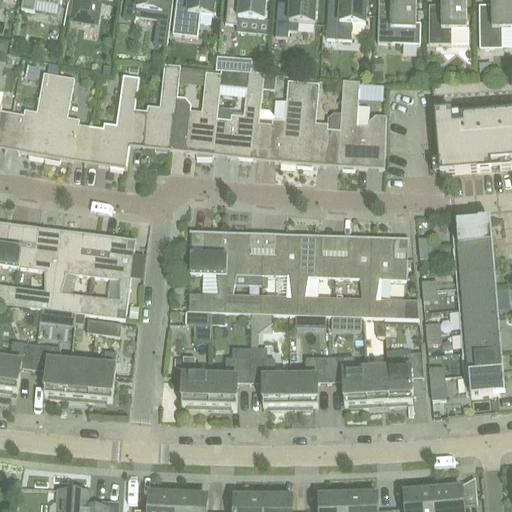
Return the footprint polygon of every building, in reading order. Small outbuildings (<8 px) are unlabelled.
[(23,0),(21,12),(34,15),(37,0),(62,5),(62,0),(23,0)] [(75,0),(72,23),(97,27),(101,4),(113,6),(113,0),(75,0)] [(126,0),(123,24),(134,26),(135,21),(170,26),(173,3),(164,1),(164,0),(126,0)] [(177,7),(173,37),(198,41),(201,17),(213,19),(215,0),(189,0),(189,8),(177,7)] [(266,0),(228,0),(226,27),(238,28),(239,21),(264,24),(266,0)] [(278,12),(276,40),(288,41),(289,34),(297,35),(298,26),(315,28),(317,0),(291,0),(290,12),(278,12)] [(328,18),(327,43),(352,44),(352,26),(365,27),(366,0),(340,0),(340,18),(328,18)] [(391,0),(391,8),(379,8),(378,46),(420,48),(421,26),(416,26),(416,0),(391,0)] [(469,31),(466,31),(466,0),(441,0),(441,9),(429,9),(429,47),(469,48),(469,31)] [(511,0),(491,0),(492,13),(479,13),(480,52),(503,52),(502,31),(511,31),(511,0)] [(0,40),(0,54),(8,56),(10,43),(0,40)] [(10,51),(9,57),(19,60),(20,53),(10,51)] [(156,57),(153,60),(152,67),(163,68),(164,58),(156,57)] [(227,74),(242,75),(244,62),(228,60),(227,74)] [(49,67),(47,78),(58,80),(60,69),(49,67)] [(186,104),(177,103),(181,70),(164,68),(160,111),(148,110),(147,115),(135,114),(135,113),(129,150),(130,150),(155,153),(155,155),(167,157),(168,154),(171,154),(175,118),(189,119),(190,114),(190,109),(186,104)] [(140,71),(130,70),(129,79),(138,81),(140,71)] [(265,77),(249,76),(223,74),(222,78),(221,88),(247,91),(244,120),(231,119),(231,124),(217,122),(213,162),(214,159),(255,164),(259,127),(260,116),(265,77)] [(217,122),(221,88),(222,78),(206,76),(202,115),(190,114),(189,119),(175,118),(171,154),(197,157),(197,161),(213,162),(217,122)] [(44,163),(59,80),(58,80),(47,78),(44,77),(37,116),(25,114),(24,119),(12,117),(5,153),(29,157),(29,160),(44,163)] [(135,113),(135,114),(140,82),(124,79),(117,129),(104,127),(104,132),(91,131),(85,167),(126,173),(130,150),(129,150),(135,113)] [(85,167),(91,131),(79,129),(80,124),(68,122),(75,83),(59,80),(44,163),(60,166),(60,163),(73,165),(85,167)] [(433,99),(511,94),(511,83),(432,87),(433,99)] [(357,129),(360,86),(343,84),(341,117),(340,134),(341,134),(339,171),(342,171),(342,173),(355,174),(355,171),(385,173),(386,120),(376,119),(369,125),(369,130),(357,129)] [(297,170),(304,86),(288,85),(285,124),(272,123),(267,116),(260,116),(259,127),(255,164),(269,165),(281,166),(281,169),(297,170)] [(328,123),(328,128),(316,127),(319,87),(304,86),(297,170),(313,171),(313,169),(325,170),(339,171),(341,134),(340,134),(341,117),(335,117),(328,123)] [(383,95),(368,94),(368,100),(376,107),(382,108),(383,95)] [(0,152),(5,153),(12,117),(1,115),(2,110),(0,109),(0,152)] [(511,116),(452,121),(452,115),(435,116),(440,177),(511,171),(511,116)] [(453,250),(492,247),(490,224),(457,227),(457,230),(452,230),(453,250)] [(0,268),(19,271),(22,251),(8,249),(10,228),(0,226),(0,307),(13,309),(16,291),(0,288),(0,268)] [(51,314),(61,234),(38,232),(35,252),(22,251),(19,271),(46,275),(46,295),(16,291),(13,309),(51,314)] [(93,281),(95,260),(82,258),(84,237),(61,234),(51,314),(88,319),(90,300),(61,297),(66,277),(93,281)] [(225,317),(228,237),(204,236),(204,257),(190,256),(190,277),(216,278),(218,298),(189,297),(189,316),(212,316),(225,317)] [(262,280),(263,259),(250,258),(251,237),(228,237),(225,317),(261,318),(262,300),(233,299),(237,279),(262,280)] [(297,319),(300,239),(276,238),(276,259),(263,259),(262,280),(288,280),(290,301),(262,300),(261,318),(297,319)] [(334,282),(335,261),(322,261),(323,240),(300,239),(297,319),(333,320),(334,302),(305,301),(309,281),(329,282),(334,282)] [(90,300),(88,319),(125,323),(136,244),(112,241),(109,262),(95,260),(93,281),(120,284),(120,304),(90,300)] [(369,322),(372,241),(348,241),(348,262),(335,261),(334,282),(360,283),(362,303),(334,302),(333,320),(343,321),(369,322)] [(372,241),(369,322),(419,323),(418,305),(377,303),(381,284),(407,284),(408,264),(395,263),(395,242),(372,241)] [(419,253),(433,251),(433,241),(419,242),(419,253)] [(455,271),(494,268),(492,247),(453,250),(455,271)] [(433,251),(419,253),(420,263),(434,261),(433,251)] [(457,293),(495,290),(494,268),(455,271),(457,293)] [(423,296),(437,294),(436,284),(422,286),(423,296)] [(459,314),(497,311),(495,290),(457,293),(459,314)] [(437,294),(423,296),(424,306),(438,304),(437,294)] [(461,336),(499,333),(497,311),(459,314),(461,336)] [(212,316),(189,316),(187,315),(186,329),(194,329),(211,329),(212,316)] [(212,316),(211,329),(225,330),(225,317),(212,316)] [(84,326),(85,318),(76,317),(75,325),(84,326)] [(333,320),(332,333),(343,334),(343,321),(333,320)] [(95,338),(97,325),(88,324),(87,337),(95,338)] [(97,325),(95,338),(120,341),(122,328),(97,325)] [(385,327),(377,327),(377,341),(386,340),(385,327)] [(427,339),(441,337),(440,327),(426,329),(427,339)] [(211,344),(211,329),(194,329),(194,344),(211,344)] [(463,357),(501,354),(499,333),(461,336),(463,357)] [(441,337),(427,339),(427,349),(442,348),(441,337)] [(250,338),(250,352),(259,352),(259,338),(250,338)] [(34,374),(37,349),(13,346),(10,364),(0,362),(0,397),(12,399),(12,395),(18,396),(21,373),(34,374)] [(67,405),(71,365),(60,364),(61,352),(37,349),(34,374),(46,376),(44,399),(50,399),(50,403),(67,405)] [(275,362),(267,362),(267,352),(259,352),(250,352),(250,362),(250,387),(263,387),(263,411),(269,411),(269,415),(291,414),(290,380),(275,380),(275,362)] [(464,379),(503,376),(501,354),(463,357),(464,379)] [(93,367),(89,407),(107,408),(107,405),(112,405),(117,357),(105,356),(104,368),(93,367)] [(388,371),(390,411),(407,410),(407,406),(413,406),(411,383),(424,382),(422,357),(398,358),(399,370),(388,371)] [(368,412),(366,372),(355,373),(354,360),(330,361),(330,387),(343,386),(345,410),(350,409),(350,413),(368,412)] [(209,414),(210,379),(195,379),(195,361),(183,361),(182,409),(188,410),(187,413),(209,414)] [(318,387),(330,387),(330,361),(306,362),(306,380),(290,380),(291,414),(313,414),(313,411),(318,410),(318,387)] [(250,387),(250,362),(226,362),(226,380),(210,379),(209,414),(231,414),(231,411),(237,411),(237,387),(250,387)] [(89,407),(93,367),(71,365),(67,405),(89,407)] [(430,382),(444,380),(443,370),(429,372),(430,382)] [(368,412),(390,411),(388,371),(366,372),(368,412)] [(503,376),(464,379),(466,398),(471,398),(471,401),(504,398),(503,376)] [(444,380),(430,382),(431,392),(445,390),(444,380)] [(477,511),(477,507),(464,508),(462,492),(433,495),(434,511),(477,511)] [(99,510),(89,509),(90,496),(60,494),(59,508),(55,507),(51,511),(110,511),(111,508),(102,507),(99,510)] [(434,511),(433,495),(404,497),(405,511),(434,511)] [(177,511),(179,499),(150,498),(149,511),(177,511)] [(207,511),(208,501),(179,499),(177,511),(207,511)] [(377,511),(378,499),(348,500),(348,511),(377,511)] [(348,511),(348,500),(320,501),(319,511),(348,511)] [(263,511),(263,501),(234,501),(234,511),(263,511)] [(292,511),(292,501),(263,501),(263,511),(292,511)]
